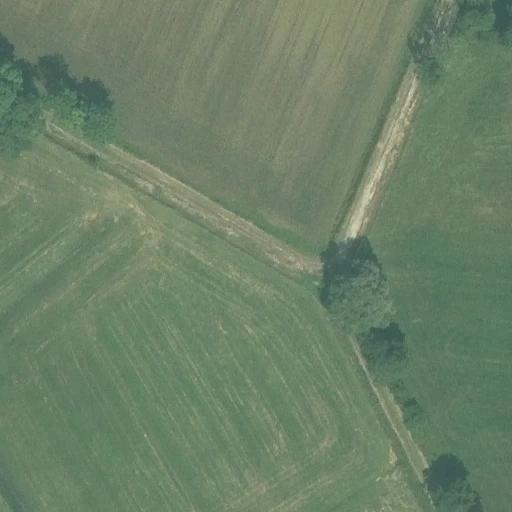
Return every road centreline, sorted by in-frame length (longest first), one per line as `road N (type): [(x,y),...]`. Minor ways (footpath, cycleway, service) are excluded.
road 1 (track): [(0,88),(326,280),(442,511)]
road 2 (track): [(441,0),(326,280)]
